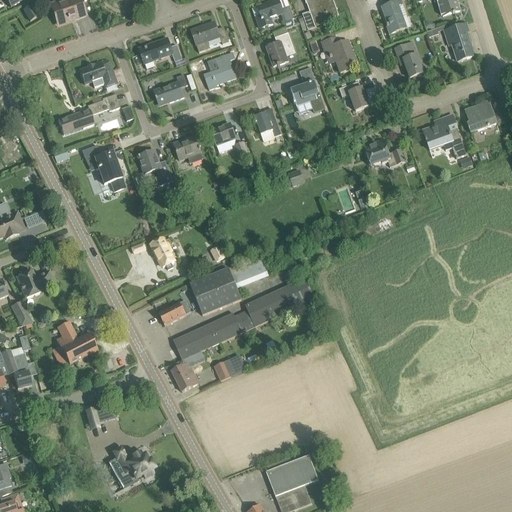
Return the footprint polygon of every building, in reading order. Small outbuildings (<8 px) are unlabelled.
[(5,0),(11,8),(24,0),(5,0)] [(65,3),(51,8),(57,24),(74,18),(75,21),(86,17),(80,0),(64,0),(65,3)] [(310,13),(303,15),(304,19),(308,30),(308,31),(315,28),(314,25),(329,19),(330,21),(340,18),(333,0),(309,0),(306,1),(310,13)] [(389,7),(383,9),(389,26),(387,27),(390,35),(407,29),(403,19),(407,17),(401,0),(386,0),(389,7)] [(443,17),(443,18),(456,15),(456,14),(460,12),(456,0),(437,0),(439,3),(437,3),(441,18),(443,17)] [(261,18),(257,19),(261,30),(274,26),(271,19),(283,15),(286,23),(294,20),(290,7),(282,10),(279,1),(258,8),(261,18)] [(23,11),(30,22),(37,18),(30,7),(23,11)] [(191,32),(195,41),(199,55),(210,50),(208,43),(220,38),(223,46),(230,44),(224,29),(218,31),(215,24),(191,32)] [(475,58),(465,26),(445,33),(449,47),(452,46),(458,63),(475,58)] [(427,34),(429,39),(439,36),(439,34),(446,31),(445,27),(427,34)] [(278,46),(267,49),(274,69),(278,67),(278,68),(279,68),(278,67),(288,63),(287,59),(296,55),(293,47),(289,35),(276,39),(278,46)] [(156,46),(140,52),(145,65),(147,71),(156,68),(153,62),(173,55),(175,64),(183,61),(177,47),(171,49),(168,40),(155,44),(156,46)] [(336,40),(322,44),(325,51),(328,50),(331,57),(330,58),(331,60),(332,60),(334,65),(337,64),(341,74),(358,69),(349,42),(338,46),(336,40)] [(310,44),(312,49),(314,55),(319,53),(316,42),(310,44)] [(413,44),(395,50),(401,67),(405,66),(410,80),(413,79),(414,82),(423,86),(429,72),(422,69),(413,44)] [(231,63),(236,61),(233,55),(215,61),(219,72),(204,77),(209,92),(218,89),(217,87),(237,80),(231,63)] [(101,64),(80,72),(85,86),(92,83),(94,89),(103,86),(105,90),(106,90),(108,93),(118,90),(109,63),(101,66),(101,64)] [(305,87),(291,91),(297,108),(311,103),(315,114),(326,110),(318,89),(311,69),(300,73),(305,87)] [(156,99),(157,102),(158,101),(159,106),(169,103),(170,104),(184,99),(181,90),(188,87),(184,76),(177,79),(179,84),(154,92),(157,99),(156,99)] [(348,88),(340,91),(343,99),(350,96),(356,113),(369,108),(365,97),(368,96),(365,88),(350,93),(348,88)] [(59,121),(64,136),(95,125),(91,116),(109,111),(109,113),(120,109),(116,96),(102,100),(103,102),(93,105),(88,107),(89,111),(59,121)] [(468,126),(472,135),(497,126),(489,104),(466,112),(470,125),(468,126)] [(122,108),(124,122),(131,121),(129,107),(122,108)] [(261,117),(255,119),(262,137),(264,143),(266,144),(275,141),(276,139),(282,137),(272,110),(260,114),(261,117)] [(437,128),(423,133),(426,141),(426,143),(427,143),(430,152),(444,147),(446,152),(453,150),(459,147),(460,153),(465,151),(453,117),(435,123),(437,128)] [(230,125),(212,132),(220,155),(233,150),(230,143),(236,141),(230,125)] [(174,146),(180,162),(189,159),(191,165),(204,161),(195,138),(174,146)] [(365,150),(368,159),(371,168),(382,163),(383,165),(389,163),(391,169),(405,164),(401,151),(389,155),(384,142),(380,144),(379,143),(374,145),(375,146),(365,150)] [(245,144),(235,147),(239,160),(247,157),(249,156),(245,145),(245,144)] [(298,145),(292,148),(295,156),(301,153),(298,145)] [(97,147),(82,152),(84,158),(90,157),(95,171),(98,170),(104,186),(111,183),(115,193),(126,189),(122,179),(113,154),(101,158),(97,147)] [(291,148),(286,150),(290,161),(295,159),(291,148)] [(159,178),(156,179),(159,188),(173,183),(166,163),(160,165),(155,152),(139,158),(145,175),(157,171),(159,178)] [(62,155),(54,158),(57,164),(64,161),(62,155)] [(470,158),(462,161),(465,169),(473,166),(470,158)] [(250,162),(247,163),(249,170),(255,168),(258,167),(255,160),(255,161),(250,162)] [(284,180),(288,189),(292,187),(293,189),(305,185),(300,172),(288,176),(289,178),(284,180)] [(355,193),(363,213),(370,210),(369,206),(367,207),(361,190),(355,193)] [(0,216),(2,221),(0,221),(0,239),(5,238),(6,241),(19,235),(19,233),(25,231),(17,213),(10,216),(5,205),(0,206),(0,216)] [(171,254),(173,252),(169,244),(166,245),(164,240),(151,247),(155,254),(156,254),(163,269),(166,268),(168,272),(174,269),(172,264),(175,263),(171,254)] [(132,250),(134,255),(143,250),(141,245),(132,250)] [(219,249),(212,252),(217,263),(225,259),(219,249)] [(229,270),(182,289),(183,294),(192,290),(203,317),(242,302),(237,291),(229,270)] [(40,291),(55,285),(50,272),(35,278),(32,272),(16,279),(25,300),(41,293),(40,291)] [(234,315),(174,342),(182,362),(315,302),(306,281),(245,309),(247,313),(235,319),(234,315)] [(79,298),(78,301),(80,304),(83,305),(86,303),(87,300),(85,297),(82,296),(79,298)] [(186,302),(159,315),(165,328),(192,314),(186,302)] [(22,303),(15,306),(26,327),(33,325),(22,303)] [(56,341),(69,366),(97,352),(89,336),(79,341),(69,323),(60,327),(58,329),(62,338),(56,341)] [(26,337),(19,339),(23,353),(30,351),(26,337)] [(10,351),(1,355),(5,367),(9,378),(14,377),(17,390),(32,386),(28,373),(27,373),(26,369),(28,368),(25,356),(13,359),(10,351)] [(215,368),(221,383),(232,378),(225,363),(215,368)] [(172,373),(183,394),(199,385),(188,364),(172,373)] [(95,411),(98,424),(117,419),(113,406),(95,411)] [(16,425),(18,433),(25,431),(23,423),(16,425)] [(117,461),(110,465),(119,482),(122,487),(124,490),(138,482),(136,479),(143,476),(145,480),(153,476),(151,471),(155,469),(150,461),(148,462),(145,456),(140,458),(138,454),(132,457),(134,461),(128,465),(124,457),(125,456),(121,449),(113,453),(117,461)] [(26,454),(29,460),(35,458),(33,452),(26,454)] [(309,457),(266,474),(281,511),(295,511),(312,505),(305,487),(319,482),(309,457)] [(271,469),(291,461),(290,458),(269,466),(271,469)] [(0,466),(0,497),(12,493),(10,488),(11,488),(8,480),(11,479),(6,464),(0,466)] [(3,507),(0,507),(0,511),(23,511),(18,495),(1,501),(3,507)]
